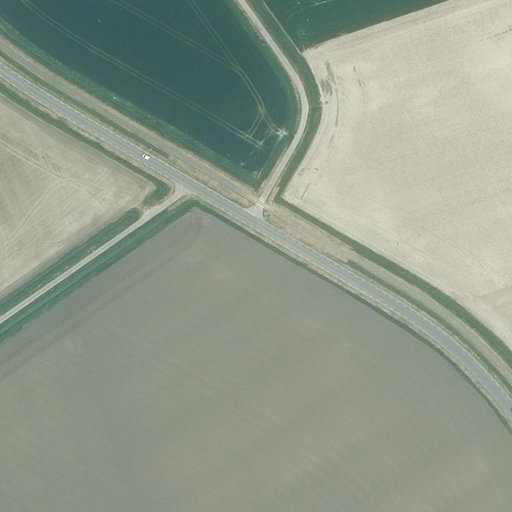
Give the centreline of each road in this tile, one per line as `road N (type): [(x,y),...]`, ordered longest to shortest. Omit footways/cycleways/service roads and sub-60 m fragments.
road 1 (secondary): [(511,412),(429,325),(251,220)]
road 2 (unclassified): [(251,220),(298,138),(304,109),(292,73),(241,0)]
road 3 (unclassified): [(0,323),(190,184)]
road 4 (secondary): [(190,184),(0,69)]
